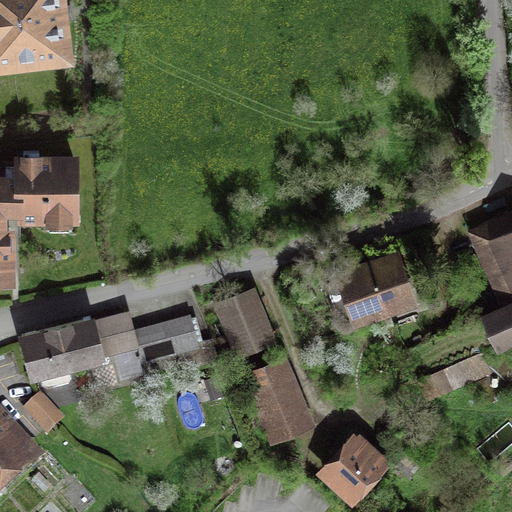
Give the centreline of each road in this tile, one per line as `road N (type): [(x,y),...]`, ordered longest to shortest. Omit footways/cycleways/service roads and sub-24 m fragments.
road 1 (residential): [(497,180),(352,240),(0,332)]
road 2 (residential): [(489,0),(497,180)]
